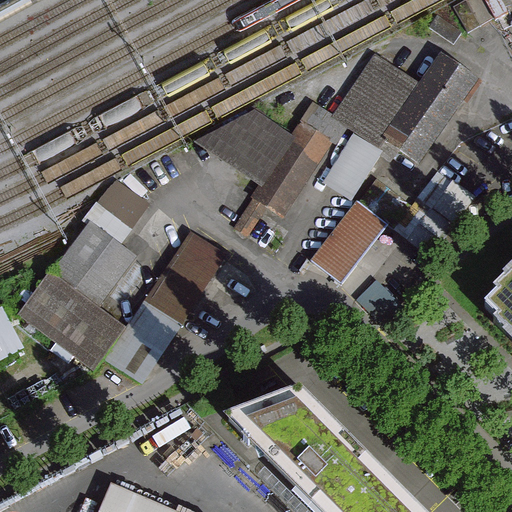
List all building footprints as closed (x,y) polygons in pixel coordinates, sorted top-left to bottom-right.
[(373,59),(331,118),(358,137),(326,182),(350,199),(387,146),(419,169),(481,82),(441,54),(416,89),(373,59)] [(258,254),(342,132),(316,114),(292,147),(242,113),(210,160),(257,192),(228,234),(258,254)] [(20,316),(91,370),(123,327),(97,307),(134,258),(120,247),(134,229),(126,224),(140,205),(115,186),(86,224),(88,226),(20,316)] [(389,230),(359,205),(313,261),(342,286),(389,230)] [(184,320),(225,258),(190,235),(149,298),(184,320)] [(511,337),(511,274),(480,307),(511,337)] [(143,383),(184,320),(149,298),(108,361),(143,383)] [(0,362),(20,352),(0,311),(0,362)] [(303,392),(225,420),(313,511),(421,511),(316,405),(303,392)] [(172,511),(112,486),(101,511),(172,511)]
